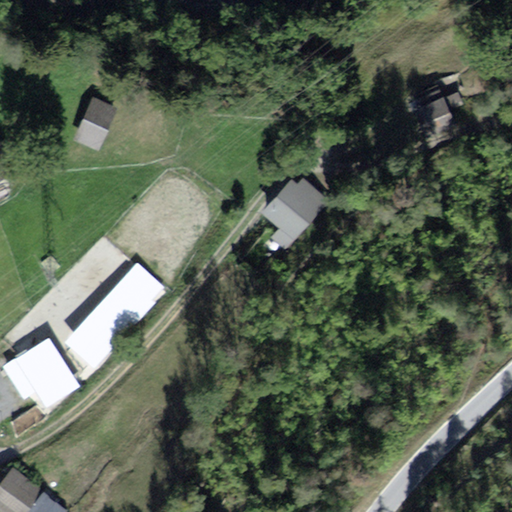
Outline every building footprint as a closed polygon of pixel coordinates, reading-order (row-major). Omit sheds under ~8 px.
[(453,125),(441,100),(416,112),(427,137),(453,125)] [(113,109),(93,101),(76,140),(96,148),(113,109)] [(0,152),(0,178),(10,173),(0,152)] [(296,189),(291,184),(266,213),(292,237),(324,201),(302,182),(296,189)] [(162,290),(136,267),(70,341),(96,364),(162,290)] [(76,386),(48,341),(7,366),(26,396),(36,389),(45,405),(76,386)] [(18,511),(37,490),(13,468),(0,482),(0,502),(11,511),(18,511)]
